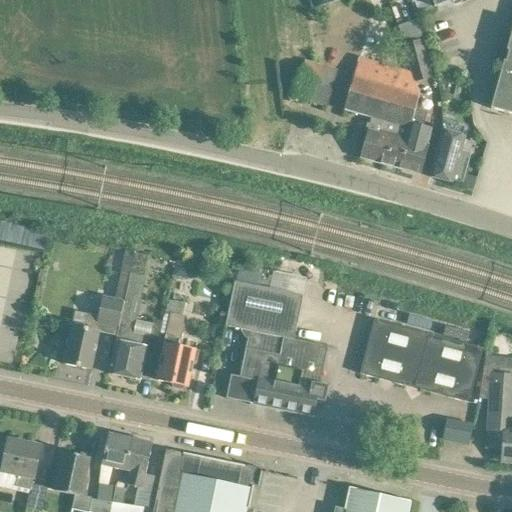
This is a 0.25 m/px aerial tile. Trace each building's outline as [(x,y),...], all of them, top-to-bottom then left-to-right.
[(309,0),(312,9),(343,0),(309,0)] [(420,44),(425,42),(417,20),(398,26),(406,48),(405,48),(405,50),(399,51),(404,70),(410,69),(414,83),(429,78),(420,44)] [(511,29),(506,51),(508,51),(505,62),(503,61),(490,109),(511,114),(511,29)] [(413,119),(416,109),(419,96),(400,91),(405,73),(359,60),(344,110),(372,118),(374,112),(385,116),(387,111),(413,119)] [(327,105),(332,86),(336,74),(304,64),(290,64),(282,92),(327,105)] [(420,175),(425,156),(428,145),(426,145),(431,129),(423,127),(427,112),(416,109),(413,119),(411,129),(410,128),(406,141),(398,169),(420,175)] [(411,129),(413,119),(387,111),(385,116),(374,112),(372,118),(370,124),(381,128),(380,134),(368,131),(360,159),(398,169),(406,141),(410,128),(411,129)] [(435,158),(429,178),(452,184),(453,182),(462,185),(471,154),(461,151),(465,138),(442,132),(435,158)] [(28,303),(43,229),(0,220),(0,297),(7,299),(28,303)] [(68,345),(63,364),(91,370),(99,332),(96,331),(97,323),(118,328),(130,274),(135,254),(125,252),(115,299),(102,296),(101,301),(98,317),(75,312),(71,328),(68,345)] [(118,328),(108,374),(129,378),(130,380),(136,381),(138,380),(140,381),(144,361),(147,348),(145,347),(147,339),(133,336),(149,257),(135,254),(130,274),(118,328)] [(288,339),(294,340),(303,296),(235,282),(226,327),(250,332),(288,339)] [(184,317),(171,314),(166,313),(161,333),(166,334),(161,359),(157,378),(165,380),(164,382),(187,387),(191,368),(193,362),(196,363),(198,351),(178,347),(184,317)] [(158,341),(162,322),(152,320),(151,324),(149,339),(158,341)] [(406,387),(420,332),(374,320),(360,374),(406,387)] [(274,409),(288,339),(250,332),(240,378),(231,376),(226,399),(274,409)] [(482,349),(465,344),(420,332),(406,387),(468,403),(482,349)] [(327,347),(294,340),(288,339),(274,409),(313,417),(316,401),(325,403),(329,386),(320,384),(327,347)] [(511,366),(484,364),(479,399),(480,399),(481,399),(481,396),(490,397),(486,449),(487,450),(487,449),(497,449),(502,449),(502,462),(511,462),(511,366)] [(446,420),(443,440),(468,445),(472,425),(446,420)] [(132,439),(130,439),(108,434),(102,464),(101,465),(99,483),(103,484),(107,466),(124,470),(132,439)] [(152,444),(151,444),(132,439),(124,470),(131,472),(128,486),(142,489),(148,464),(152,444)] [(32,485),(33,477),(40,448),(8,441),(1,475),(23,480),(21,488),(30,491),(25,511),(42,511),(43,508),(47,488),(32,485)] [(253,487),(257,469),(244,467),(244,466),(166,450),(156,496),(153,511),(152,511),(252,511),(253,510),(249,509),(254,487),(253,487)] [(89,511),(92,498),(85,496),(88,478),(85,478),(89,458),(63,453),(55,491),(75,496),(71,511),(89,511)] [(103,485),(103,484),(99,483),(97,499),(113,502),(116,487),(103,485)] [(408,511),(410,502),(349,488),(349,489),(343,511),(339,511),(338,511),(408,511)] [(137,492),(134,506),(153,511),(156,496),(137,492)] [(111,511),(113,502),(97,499),(92,498),(89,511),(111,511)]
